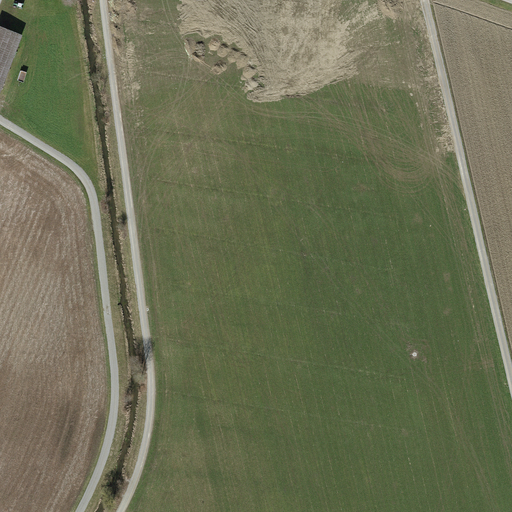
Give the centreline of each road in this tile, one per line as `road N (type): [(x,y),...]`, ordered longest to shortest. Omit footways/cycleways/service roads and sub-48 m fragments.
road 1 (track): [(118,511),(138,470),(150,393),(103,0)]
road 2 (track): [(79,511),(103,461),(114,396),(93,196),(72,165),(0,116)]
road 3 (track): [(430,0),(511,360)]
